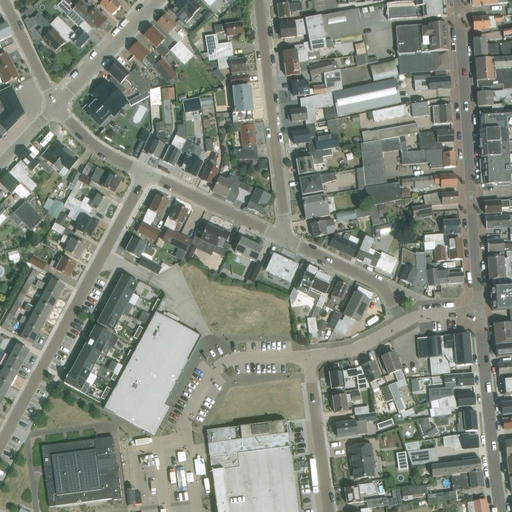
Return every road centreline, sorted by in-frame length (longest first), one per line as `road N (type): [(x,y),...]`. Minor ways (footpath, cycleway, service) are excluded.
road 1 (tertiary): [(478,312),(458,0)]
road 2 (residential): [(0,445),(145,174)]
road 3 (residential): [(280,237),(285,225),(257,0)]
road 4 (tertiary): [(502,511),(478,312)]
road 5 (residential): [(178,438),(217,366),(241,357),(308,356)]
road 6 (residential): [(403,323),(383,285),(280,237)]
road 7 (residential): [(327,511),(308,356)]
road 8 (residential): [(280,237),(145,174)]
road 9 (unclassified): [(57,104),(157,0)]
